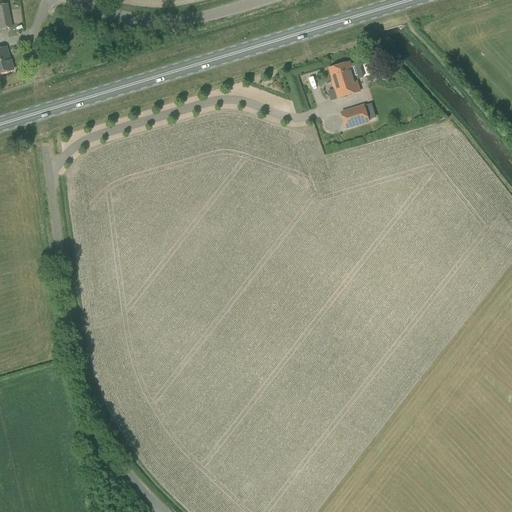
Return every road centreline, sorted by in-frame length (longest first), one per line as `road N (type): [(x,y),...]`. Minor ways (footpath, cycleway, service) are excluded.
road 1 (primary): [(0,124),(408,0)]
road 2 (unclassified): [(165,511),(106,440),(72,357),(49,169)]
road 3 (unclassified): [(49,169),(77,143),(216,99),(299,119),(333,107)]
road 4 (unclassified): [(85,0),(152,20),(265,0)]
